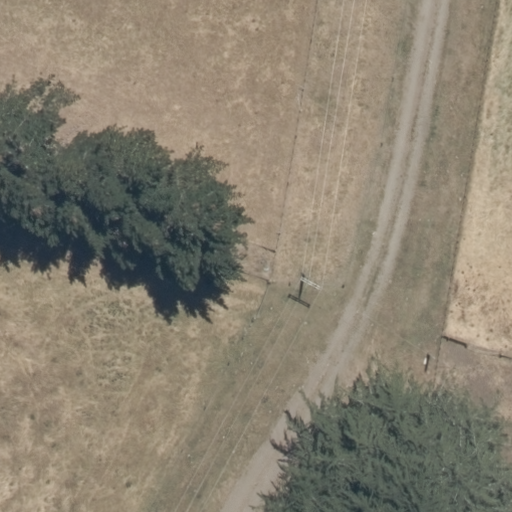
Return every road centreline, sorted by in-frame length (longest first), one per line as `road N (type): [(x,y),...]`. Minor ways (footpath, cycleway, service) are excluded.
road 1 (unclassified): [(436,0),(399,214),(352,339)]
road 2 (track): [(352,339),(281,511)]
